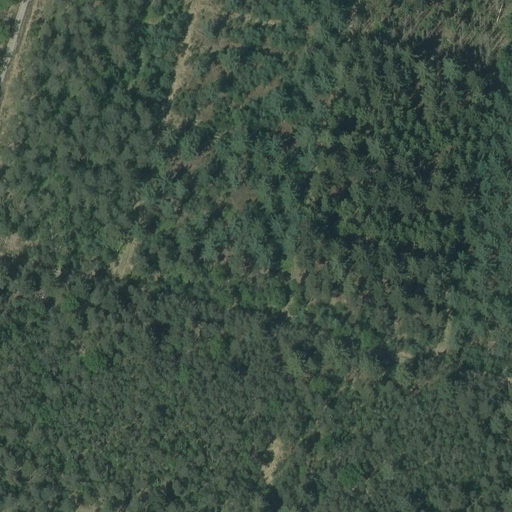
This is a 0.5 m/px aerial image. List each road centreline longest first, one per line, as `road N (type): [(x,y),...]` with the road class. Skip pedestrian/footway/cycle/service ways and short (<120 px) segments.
road 1 (track): [(0,264),(511,389)]
road 2 (track): [(506,0),(426,369)]
